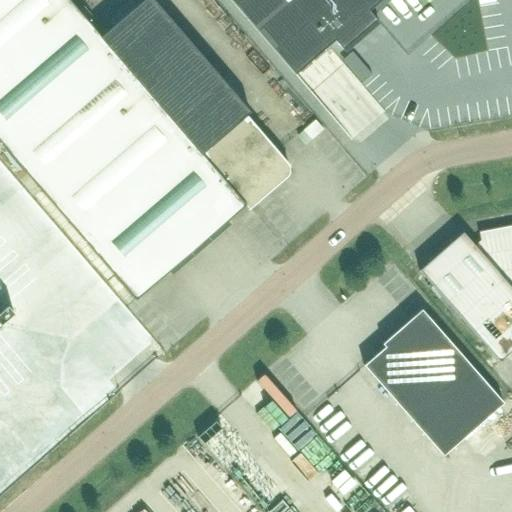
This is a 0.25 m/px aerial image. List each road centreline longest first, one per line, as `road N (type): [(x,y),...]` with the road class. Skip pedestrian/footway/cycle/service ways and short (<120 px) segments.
road 1 (unclassified): [(25,511),(418,167),(511,144)]
road 2 (unknown): [(163,391),(0,203)]
